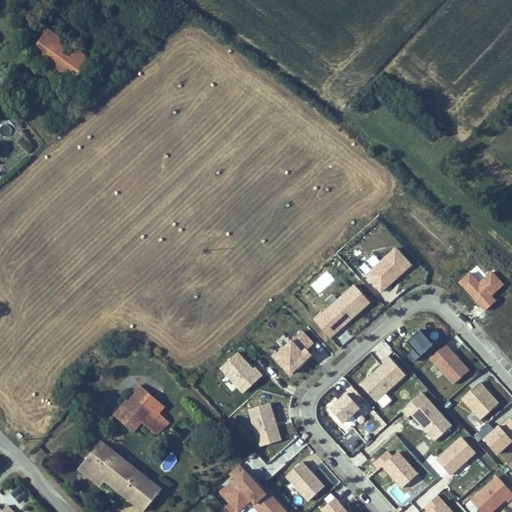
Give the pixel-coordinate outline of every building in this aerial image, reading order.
[(52,19),(48,24),(68,37),(71,32),(52,19)] [(35,44),(48,53),(50,50),(68,61),(66,65),(79,74),(96,49),(71,32),(68,37),(48,24),(35,44)] [(50,50),(48,53),(66,65),(68,61),(50,50)] [(383,290),(413,263),(398,246),(368,273),(383,290)] [(332,336),(372,300),(357,284),(317,319),(332,336)] [(417,360),(436,343),(423,328),(410,340),(417,348),(411,353),(417,360)] [(313,353),(308,348),(315,342),(304,329),(276,354),(292,372),(313,353)] [(471,370),(448,343),(432,357),(456,383),(471,370)] [(254,367),(239,351),(222,366),(244,391),(263,374),(256,366),(254,367)] [(378,400),(407,373),(390,355),(384,360),(386,363),(363,383),(378,400)] [(343,376),(333,386),(342,395),(352,385),(343,376)] [(484,419),(501,403),(482,381),(464,397),(484,419)] [(131,391),(151,408),(155,403),(135,386),(131,391)] [(362,406),(359,402),(365,397),(355,386),(332,407),(345,421),(362,406)] [(151,408),(131,391),(111,416),(131,432),(139,423),(154,436),(167,421),(161,416),(157,421),(153,417),(147,412),(151,408)] [(453,425),(424,392),(404,409),(410,416),(413,413),(424,425),(426,423),(440,437),(453,425)] [(282,439),(271,402),(250,408),(261,445),(282,439)] [(151,408),(147,412),(153,417),(161,408),(155,403),(151,408)] [(475,425),(480,421),(472,412),(467,416),(475,425)] [(511,418),(503,427),(499,431),(491,422),(480,432),(500,453),(511,442),(511,418)] [(440,437),(426,423),(424,425),(437,440),(440,437)] [(453,475),(478,453),(465,438),(439,460),(453,475)] [(102,439),(78,469),(96,482),(101,486),(107,478),(146,509),(162,487),(102,439)] [(359,450),(350,458),(358,467),(367,459),(359,450)] [(420,473),(400,451),(393,457),(388,451),(376,463),(381,469),(385,465),(404,488),(420,473)] [(266,479),(289,463),(283,454),(260,471),(266,479)] [(326,485),(304,460),(287,475),(310,500),(326,485)] [(233,477),(244,467),(239,462),(228,471),(233,477)] [(282,511),(285,510),(264,486),(262,488),(244,467),(219,489),(229,500),(225,504),(228,507),(232,504),(235,507),(249,496),(262,511),(282,511)] [(481,511),(491,511),(506,499),(508,502),(511,498),(511,491),(498,476),(471,500),(481,511)] [(13,495),(17,502),(26,495),(21,489),(13,495)] [(453,511),(438,495),(426,507),(430,511),(453,511)] [(349,511),(336,497),(323,508),(327,511),(349,511)]
